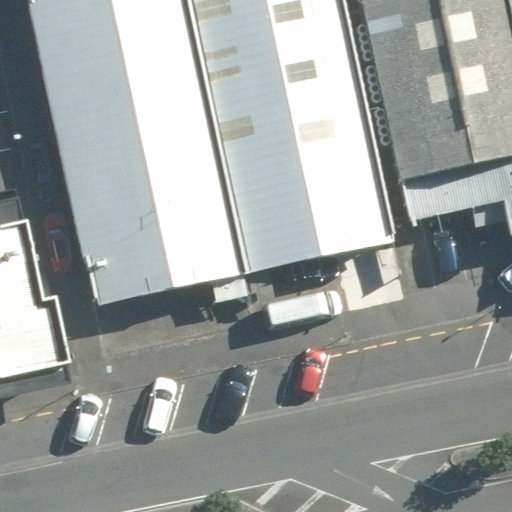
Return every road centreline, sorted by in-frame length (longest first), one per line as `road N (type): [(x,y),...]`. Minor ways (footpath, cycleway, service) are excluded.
road 1 (secondary): [(0,501),(284,445)]
road 2 (secondary): [(284,445),(511,400)]
road 3 (secondary): [(284,445),(416,511)]
